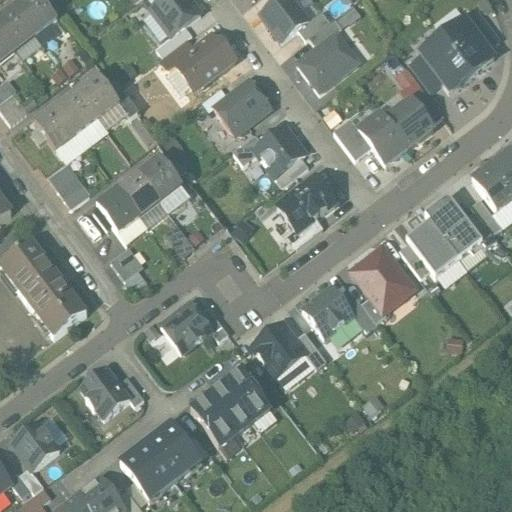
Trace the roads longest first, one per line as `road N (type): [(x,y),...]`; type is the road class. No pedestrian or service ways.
road 1 (residential): [(376,214),(212,0)]
road 2 (residential): [(0,156),(126,323)]
road 3 (residential): [(376,214),(266,296),(232,275)]
road 4 (residential): [(511,110),(376,214)]
road 5 (residential): [(0,419),(108,336)]
road 6 (residential): [(126,323),(191,275),(210,268),(232,275)]
road 7 (residential): [(65,487),(162,412)]
